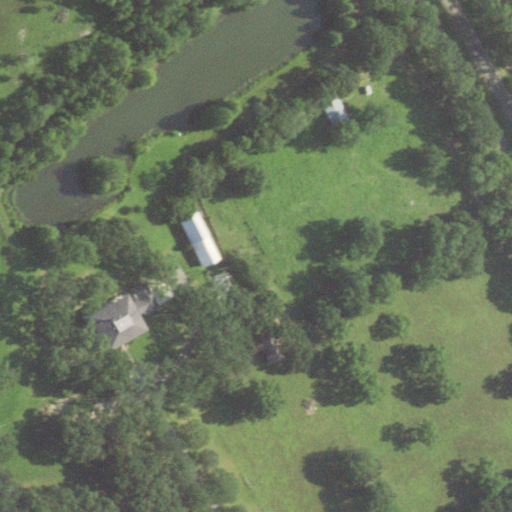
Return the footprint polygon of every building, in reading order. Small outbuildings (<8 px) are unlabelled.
[(320,106),(336,98),(347,120),(332,128),(320,106)] [(177,220),(195,212),(218,259),(200,268),(177,220)] [(212,288),(233,276),(235,280),(215,292),(212,288)] [(144,316),(142,312),(134,316),(141,329),(101,352),(80,316),(121,293),(128,305),(136,300),(129,289),(142,282),(157,308),(144,316)] [(216,295),(234,284),(237,289),(219,300),(216,295)] [(267,365),(260,351),(250,356),(245,344),(270,332),(282,357),(267,365)]
